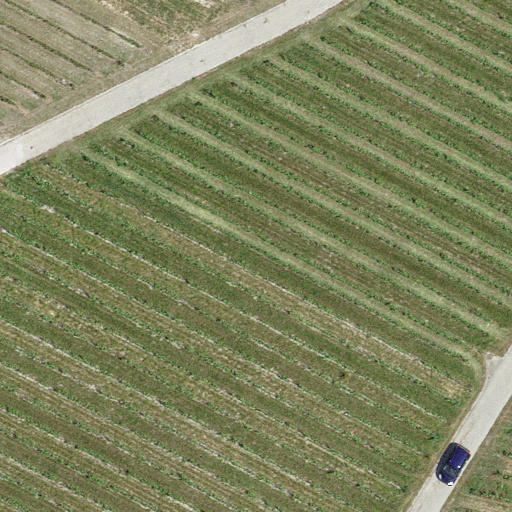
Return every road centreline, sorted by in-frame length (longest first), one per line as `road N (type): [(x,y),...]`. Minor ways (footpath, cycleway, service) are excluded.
road 1 (track): [(0,160),(326,0)]
road 2 (track): [(511,370),(423,511)]
